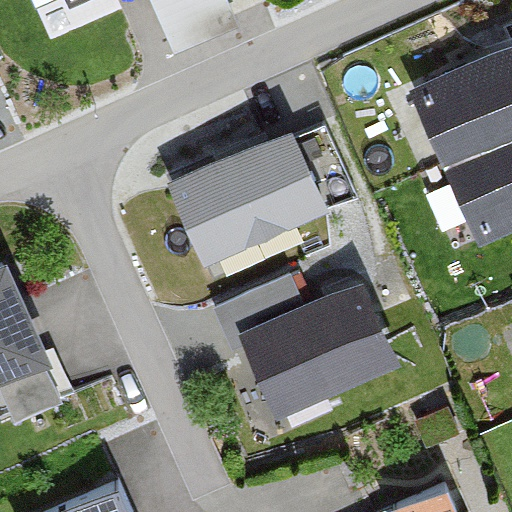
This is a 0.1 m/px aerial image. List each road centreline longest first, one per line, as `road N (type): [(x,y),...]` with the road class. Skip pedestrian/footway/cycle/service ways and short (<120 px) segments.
road 1 (residential): [(62,152),(209,487)]
road 2 (residential): [(393,0),(62,152)]
